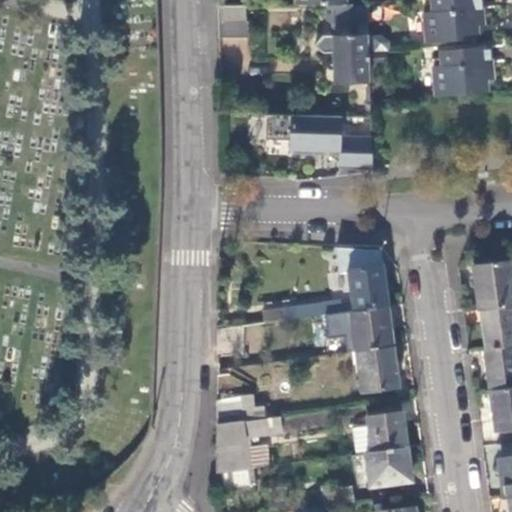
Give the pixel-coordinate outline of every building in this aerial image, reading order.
[(481,25),(478,0),(429,0),(430,12),(422,13),(424,42),(470,38),(469,27),(481,25)] [(332,5),(333,36),(369,35),(367,5),(348,5),(332,5)] [(246,23),(246,6),(218,7),(218,24),(246,23)] [(218,24),(219,38),(247,37),(247,23),(246,23),(218,24)] [(370,82),(369,53),(369,35),(333,36),(335,84),(370,82)] [(435,96),(480,92),(479,80),(491,79),(488,46),(440,51),(441,66),(432,67),(435,96)] [(340,170),(373,171),(372,139),(342,138),(342,117),(267,115),(267,140),(291,141),(290,150),(295,155),(314,156),(315,151),(340,152),(340,170)] [(473,266),(479,310),(511,304),(511,270),(511,261),(473,266)] [(354,311),(386,306),(381,265),(348,270),(354,311)] [(281,310),(282,320),(341,312),(339,302),(281,310)] [(511,304),(479,310),(485,350),(511,345),(511,304)] [(392,345),(386,306),(354,311),(349,311),(354,351),(356,351),(392,345)] [(243,325),(218,329),(218,339),(218,354),(242,351),(243,325)] [(398,386),(392,345),(356,351),(362,391),(398,386)] [(511,345),(485,350),(490,389),(511,386),(511,345)] [(511,386),(490,389),(496,431),(511,429),(511,386)] [(242,397),(217,400),(217,410),(217,425),(243,421),(249,421),(254,420),(253,406),(243,407),(242,397)] [(263,405),(253,406),(254,420),(265,419),(263,405)] [(366,453),(407,447),(402,412),(367,417),(369,428),(353,429),(356,455),(366,453)] [(283,417),(285,432),(315,428),(313,414),(283,417)] [(282,432),(280,417),(265,419),(254,420),(249,421),(251,437),(282,432)] [(246,443),(243,421),(217,425),(217,446),(246,443)] [(250,443),(246,443),(217,446),(217,474),(253,469),(250,448),(250,443)] [(268,445),(250,448),(253,469),(271,466),(268,445)] [(412,482),(407,447),(366,453),(370,486),(412,482)] [(511,457),(499,459),(505,498),(511,497),(511,457)] [(256,484),(253,469),(217,474),(217,489),(256,484)] [(325,507),(354,503),(351,486),(330,489),(330,486),(322,487),(325,507)]
